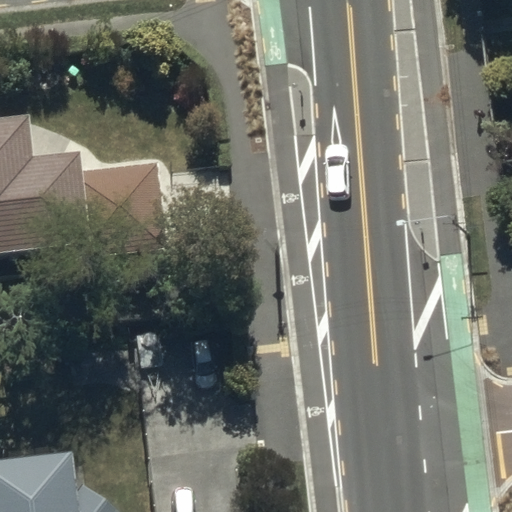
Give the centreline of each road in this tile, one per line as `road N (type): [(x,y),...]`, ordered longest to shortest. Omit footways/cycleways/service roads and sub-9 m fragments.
road 1 (tertiary): [(382,443),(349,0)]
road 2 (residential): [(382,443),(511,431)]
